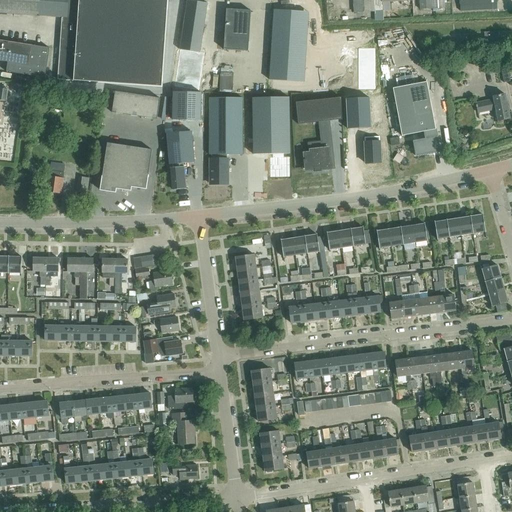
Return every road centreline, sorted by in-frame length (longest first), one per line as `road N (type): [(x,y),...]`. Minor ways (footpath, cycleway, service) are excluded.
road 1 (residential): [(217,356),(511,319)]
road 2 (tertiary): [(197,215),(328,201),(488,170)]
road 3 (residential): [(0,511),(236,495)]
road 4 (residential): [(0,386),(219,371)]
road 5 (tertiary): [(177,217),(0,222)]
road 6 (unclassified): [(217,356),(197,215)]
road 7 (residential): [(236,495),(364,477)]
road 8 (unclassified): [(236,495),(219,371)]
